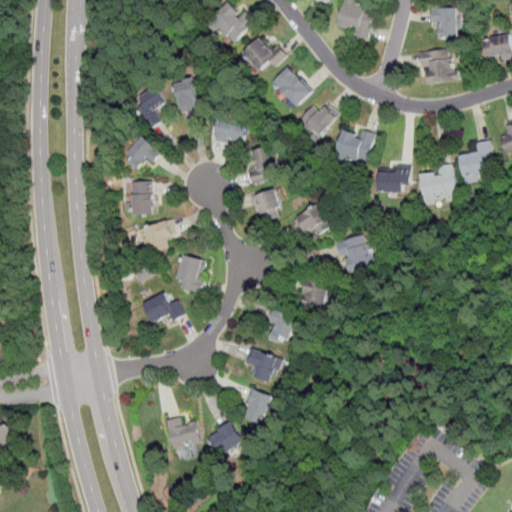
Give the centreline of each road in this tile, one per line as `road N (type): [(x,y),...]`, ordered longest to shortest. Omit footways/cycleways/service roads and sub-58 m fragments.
road 1 (primary): [(135,511),(84,279),(75,152),(81,0)]
road 2 (primary): [(46,0),(43,217),(66,378),(98,511)]
road 3 (residential): [(66,378),(172,360),(211,332),(245,267),(204,167)]
road 4 (residential): [(282,0),(330,61),(379,97),(446,105),(511,85)]
